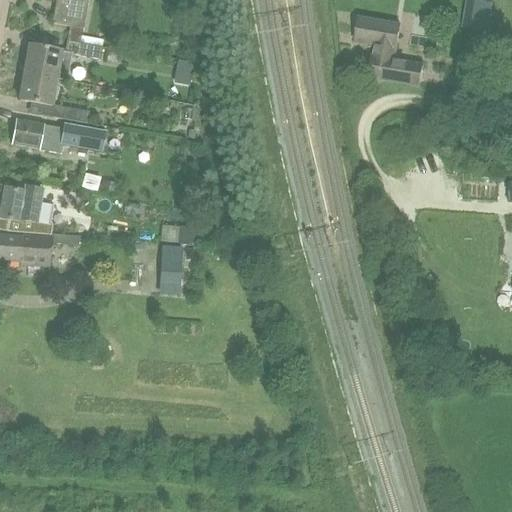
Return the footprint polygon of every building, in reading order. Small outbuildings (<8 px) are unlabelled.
[(71,28),(68,43),(80,44),(85,13),(87,1),(83,0),(57,0),(53,25),(71,28)] [(486,33),(490,0),(475,0),(473,14),(464,12),(462,29),(486,33)] [(368,80),(419,88),(423,66),(394,61),(400,26),(359,19),(355,45),(374,48),(368,80)] [(25,74),(56,80),(67,82),(72,55),(100,60),(102,48),(80,44),(68,43),(67,42),(65,53),(30,47),(25,74)] [(20,101),(29,103),(51,106),(56,80),(25,74),(20,101)] [(56,107),(54,119),(87,124),(89,112),(56,107)] [(16,121),(11,145),(60,154),(61,148),(102,157),(106,134),(63,127),(63,131),(47,128),(48,127),(16,121)] [(197,132),(189,131),(188,139),(195,140),(197,132)] [(103,179),(101,188),(113,190),(115,181),(103,179)] [(39,204),(41,191),(24,188),(24,193),(3,189),(0,207),(0,219),(9,221),(7,233),(34,235),(50,236),(51,226),(49,226),(52,206),(39,204)] [(184,244),(193,245),(195,228),(184,227),(184,244)] [(22,238),(0,236),(0,261),(20,263),(20,266),(49,268),(51,245),(79,247),(80,237),(51,236),(51,240),(23,238),(22,238)] [(159,287),(179,288),(182,249),(162,247),(159,287)]
